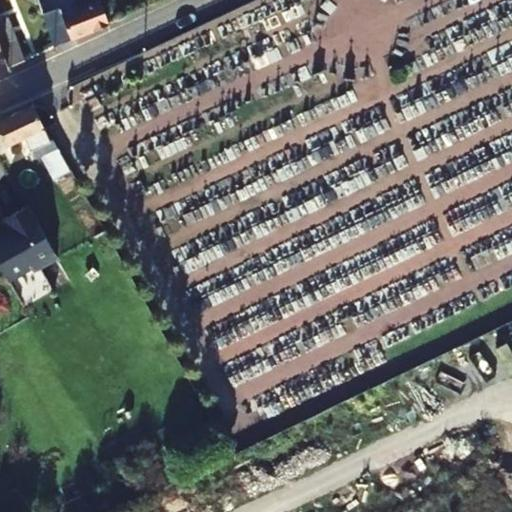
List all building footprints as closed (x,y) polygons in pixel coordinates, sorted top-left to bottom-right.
[(54,6),(52,0),(34,0),(39,12),(54,6)] [(108,28),(97,0),(80,0),(83,7),(77,9),(60,15),(59,11),(45,16),(55,48),(108,28)] [(0,41),(0,53),(6,68),(21,61),(13,37),(0,41)] [(48,101),(55,112),(60,109),(54,97),(48,100),(48,101)] [(31,157),(37,154),(53,183),(70,174),(53,142),(50,143),(33,108),(0,123),(0,139),(4,149),(24,140),(31,157)] [(81,161),(93,154),(81,131),(68,138),(81,161)] [(118,200),(93,154),(81,161),(105,207),(118,200)] [(0,243),(0,271),(6,282),(29,269),(34,271),(55,259),(26,207),(0,221),(0,223),(6,235),(0,238),(0,242),(1,244),(0,243)]
